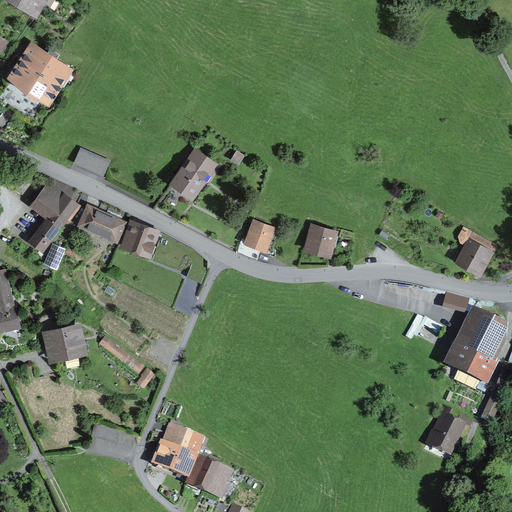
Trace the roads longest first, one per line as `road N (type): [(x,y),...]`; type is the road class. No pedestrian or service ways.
road 1 (tertiary): [(511,296),(402,269),(269,269),(221,255)]
road 2 (residential): [(221,255),(147,428),(137,472),(172,511)]
road 3 (tertiary): [(221,255),(10,151)]
road 4 (track): [(511,353),(477,424),(463,511)]
road 5 (residential): [(68,511),(0,371)]
